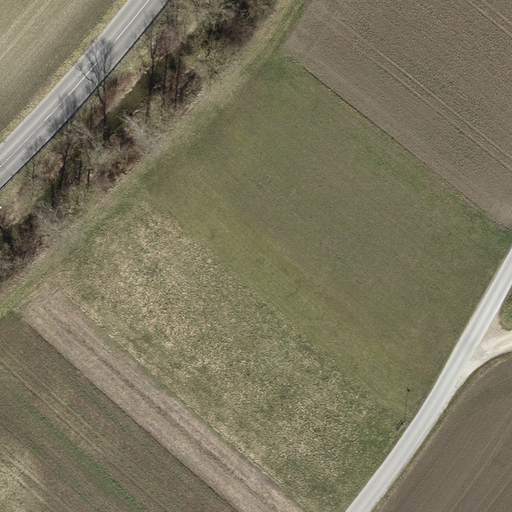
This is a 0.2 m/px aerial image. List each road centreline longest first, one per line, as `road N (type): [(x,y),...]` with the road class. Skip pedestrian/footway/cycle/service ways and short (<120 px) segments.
road 1 (residential): [(346,511),(511,268)]
road 2 (tertiary): [(148,0),(0,168)]
